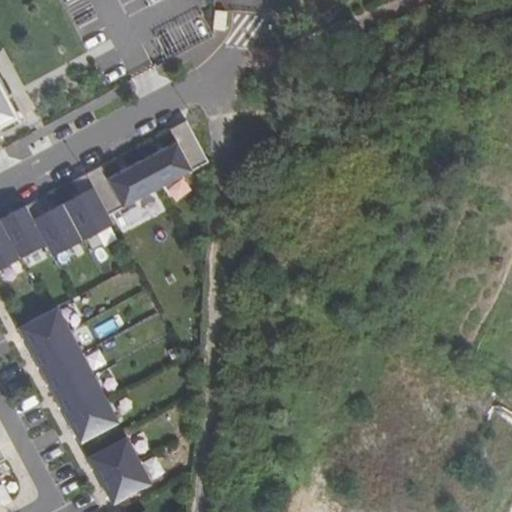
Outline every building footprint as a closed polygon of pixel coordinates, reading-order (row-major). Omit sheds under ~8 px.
[(0,133),(28,118),(0,65),(0,133)] [(208,163),(186,124),(170,132),(171,135),(103,171),(102,169),(72,184),(73,186),(41,203),(40,201),(0,222),(0,269),(93,222),(98,231),(111,224),(107,215),(208,163)] [(57,307),(18,328),(79,444),(119,423),(57,307)] [(126,437),(87,458),(112,505),(152,486),(126,437)] [(0,506),(11,501),(0,479),(0,461),(6,459),(0,448),(0,506)]
